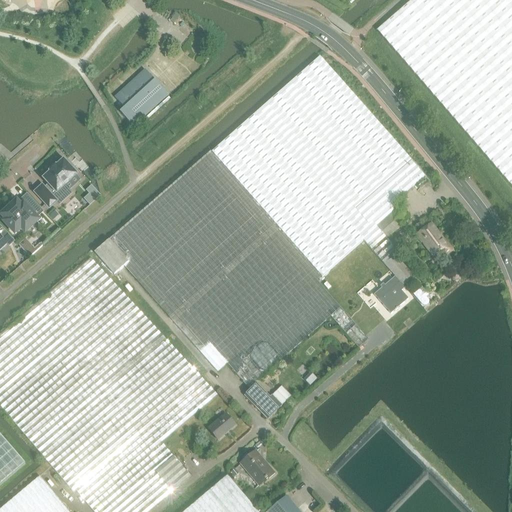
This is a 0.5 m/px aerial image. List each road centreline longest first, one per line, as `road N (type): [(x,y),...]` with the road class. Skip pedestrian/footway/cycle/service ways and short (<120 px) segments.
road 1 (tertiary): [(511,267),(493,226),(368,72),(321,30),(250,0)]
road 2 (unclassified): [(352,511),(266,427)]
